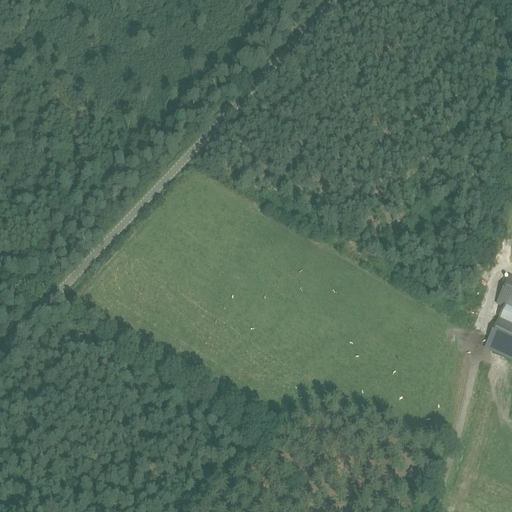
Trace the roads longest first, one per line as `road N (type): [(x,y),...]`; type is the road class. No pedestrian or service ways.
road 1 (unclassified): [(0,356),(339,0)]
road 2 (track): [(511,197),(433,511)]
